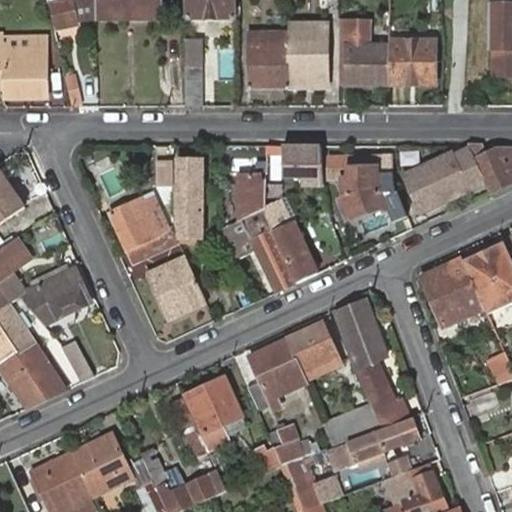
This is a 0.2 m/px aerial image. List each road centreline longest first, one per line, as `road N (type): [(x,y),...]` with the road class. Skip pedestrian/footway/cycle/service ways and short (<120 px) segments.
road 1 (residential): [(511,127),(48,132)]
road 2 (residential): [(483,511),(389,264)]
road 3 (residential): [(150,372),(389,264)]
road 4 (residential): [(48,132),(150,372)]
road 5 (residential): [(0,443),(150,372)]
road 6 (residential): [(389,264),(511,205)]
